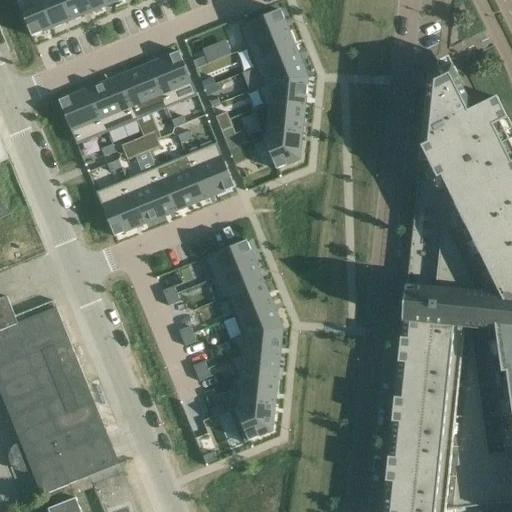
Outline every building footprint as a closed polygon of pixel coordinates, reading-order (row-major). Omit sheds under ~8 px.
[(41,0),(29,0),(19,5),(32,38),(53,30),(41,0)] [(64,0),(41,0),(53,30),(73,21),(64,0)] [(64,0),(73,21),(93,13),(87,0),(64,0)] [(87,0),(93,13),(113,5),(111,0),(87,0)] [(281,11),(239,28),(248,49),(290,32),(281,11)] [(290,32),(248,49),(256,69),(298,52),(290,32)] [(179,52),(149,65),(167,109),(198,97),(179,52)] [(298,52),(256,69),(263,86),(258,89),(258,90),(273,84),(309,79),(298,52)] [(205,57),(193,62),(196,70),(208,65),(205,57)] [(149,65),(119,77),(137,121),(152,115),(167,109),(149,65)] [(383,511),(511,511),(511,127),(498,98),(474,110),(453,66),(429,78),(383,511)] [(119,77),(90,89),(108,133),(137,121),(119,77)] [(213,78),(202,82),(205,90),(216,85),(213,78)] [(264,105),(252,110),(253,111),(270,104),(306,108),(309,79),(273,84),(258,90),(264,105)] [(216,85),(205,90),(208,97),(219,93),(216,85)] [(90,89),(59,101),(77,146),(108,133),(90,89)] [(270,104),(253,111),(263,137),(268,135),(269,129),(304,132),(306,108),(270,104)] [(227,113),(216,117),(219,125),(230,120),(227,113)] [(183,116),(172,121),(175,129),(187,124),(183,116)] [(230,120),(219,125),(222,132),(233,128),(230,120)] [(268,135),(263,137),(265,141),(274,164),(277,170),(301,161),(304,132),(269,129),(268,135)] [(190,131),(178,136),(181,144),(193,139),(190,131)] [(155,133),(144,137),(147,145),(158,140),(155,133)] [(0,163),(9,160),(0,137),(0,163)] [(144,137),(122,146),(125,154),(147,145),(144,137)] [(158,140),(147,145),(150,152),(161,148),(158,140)] [(217,144),(186,156),(204,201),(235,188),(217,144)] [(147,145),(125,154),(128,161),(150,152),(147,145)] [(113,146),(101,150),(104,158),(116,153),(113,146)] [(241,147),(230,151),(236,166),(247,161),(241,147)] [(186,156),(157,169),(175,213),(204,201),(186,156)] [(119,160),(108,165),(111,173),(122,168),(119,160)] [(157,169),(127,181),(145,225),(175,213),(157,169)] [(127,181),(97,193),(115,237),(145,225),(127,181)] [(247,242),(205,259),(214,280),(256,262),(247,242)] [(256,262),(214,280),(222,300),(227,298),(264,283),(256,262)] [(264,283),(227,298),(235,318),(272,303),(264,283)] [(174,287),(163,291),(166,299),(177,294),(174,287)] [(177,294),(166,299),(169,306),(180,302),(177,294)] [(242,335),(233,339),(234,340),(247,335),(283,330),(272,303),(235,318),(242,335)] [(191,327),(179,331),(182,339),(194,335),(191,327)] [(240,355),(230,359),(230,361),(245,355),(280,358),(283,330),(247,335),(234,340),(240,355)] [(194,335),(182,339),(185,346),(197,342),(194,335)] [(245,355),(230,361),(237,378),(232,380),(232,382),(242,378),(278,381),(280,358),(245,355)] [(205,362),(193,366),(197,374),(208,370),(205,362)] [(208,370),(197,374),(200,381),(211,377),(208,370)] [(242,378),(232,382),(240,400),(276,404),(278,381),(242,378)] [(239,407),(231,411),(245,443),(273,432),(276,404),(240,400),(239,407)] [(222,405),(211,410),(214,417),(225,412),(222,405)] [(214,452),(203,457),(206,465),(217,460),(214,452)] [(138,511),(120,465),(90,477),(93,487),(94,487),(103,511),(138,511)] [(93,487),(90,477),(50,493),(56,507),(48,510),(49,511),(81,511),(75,495),(93,487)]
